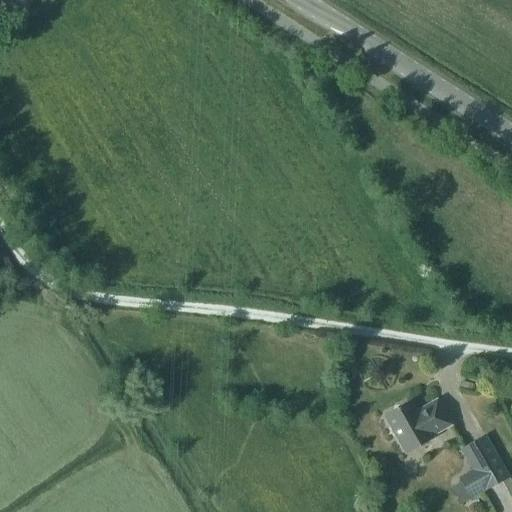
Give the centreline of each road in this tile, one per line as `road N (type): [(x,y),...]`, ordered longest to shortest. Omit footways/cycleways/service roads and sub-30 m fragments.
road 1 (residential): [(511,353),(320,321),(67,293),(32,271),(0,230)]
road 2 (tertiary): [(511,141),(292,0)]
